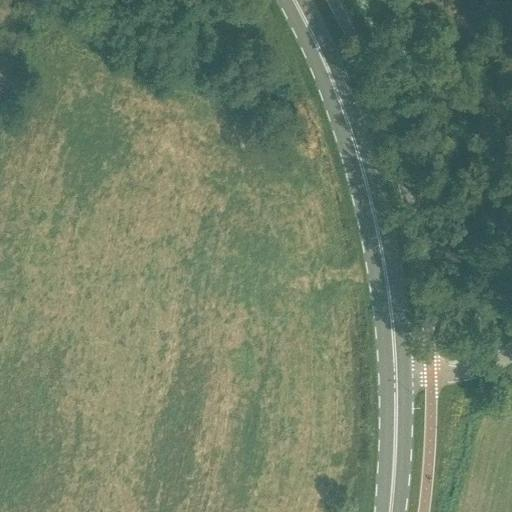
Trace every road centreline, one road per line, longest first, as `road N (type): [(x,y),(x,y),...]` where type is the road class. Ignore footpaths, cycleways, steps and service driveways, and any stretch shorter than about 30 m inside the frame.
road 1 (primary): [(396,370),(358,146),(292,0)]
road 2 (primary): [(392,511),(396,370)]
road 3 (unclassified): [(511,350),(456,373),(396,370)]
